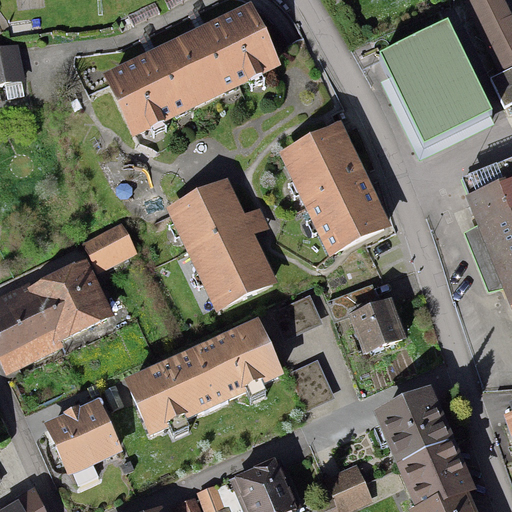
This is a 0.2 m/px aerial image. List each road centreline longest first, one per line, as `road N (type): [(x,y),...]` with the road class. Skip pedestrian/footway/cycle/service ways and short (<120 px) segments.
road 1 (residential): [(507,511),(381,134),(306,0)]
road 2 (residential): [(52,511),(0,394)]
